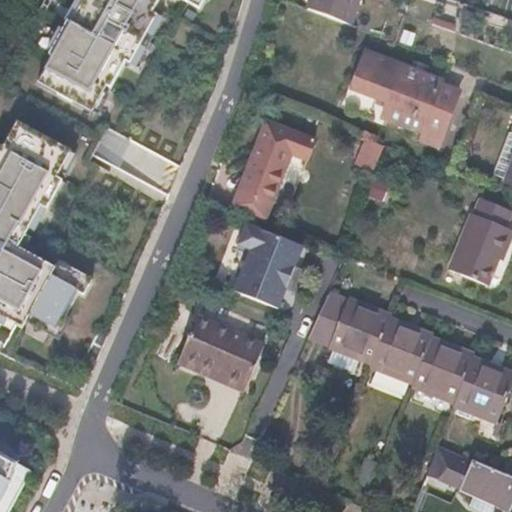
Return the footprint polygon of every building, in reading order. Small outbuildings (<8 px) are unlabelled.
[(52,57),(37,84),(92,114),(106,88),(110,90),(125,63),(130,66),(158,16),(153,13),(159,0),(182,0),(199,9),(204,0),(83,0),(71,23),(68,21),(49,55),(52,57)] [(359,0),(307,0),(305,8),(351,24),(359,0)] [(437,48),(418,41),(415,50),(434,58),(437,48)] [(351,86),(388,100),(380,118),(420,134),(421,131),(439,138),(457,92),(440,85),(441,82),(364,52),(351,86)] [(0,317),(22,328),(29,316),(56,330),(76,291),(84,295),(92,279),(58,262),(55,268),(17,249),(40,206),(46,209),(61,180),(57,178),(71,151),(16,122),(3,148),(0,146),(0,317)] [(385,146),(366,139),(356,164),(374,172),(385,146)] [(286,172),(252,158),(240,188),(262,197),(258,209),(269,213),(286,172)] [(511,250),(511,226),(480,213),(456,268),(494,284),(505,258),(508,259),(511,250)] [(304,246),(246,224),(238,245),(250,250),(234,292),(278,309),(286,289),(295,267),(304,246)] [(302,269),(295,267),(286,289),(293,291),(302,269)] [(349,302),(329,295),(308,338),(330,347),(349,302)] [(349,300),(349,302),(330,347),(373,364),(390,320),(391,316),(349,300)] [(260,343),(195,314),(175,359),(206,372),(208,368),(243,383),(260,343)] [(433,337),(390,320),(373,364),(371,369),(414,386),(431,340),(433,337)] [(474,356),(431,340),(414,386),(413,388),(455,405),(473,360),(474,356)] [(511,383),(511,374),(473,360),(455,405),(454,407),(496,423),(511,383)] [(208,368),(206,372),(241,388),(243,383),(208,368)] [(457,489),(469,459),(438,447),(426,476),(457,489)] [(0,511),(9,511),(32,471),(0,453),(0,511)] [(380,463),(364,456),(352,481),(369,489),(380,463)] [(473,463),(462,487),(510,509),(511,504),(511,477),(500,472),(499,474),(488,470),(473,463)] [(199,511),(201,509),(172,497),(165,511),(199,511)]
